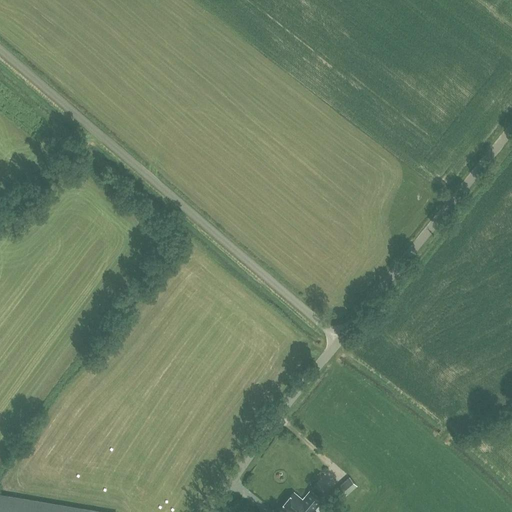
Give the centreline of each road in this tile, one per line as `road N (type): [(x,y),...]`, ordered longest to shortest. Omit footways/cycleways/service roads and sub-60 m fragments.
road 1 (unclassified): [(338,339),(0,49)]
road 2 (unclassified): [(338,339),(511,128)]
road 3 (unclassified): [(216,511),(338,339)]
